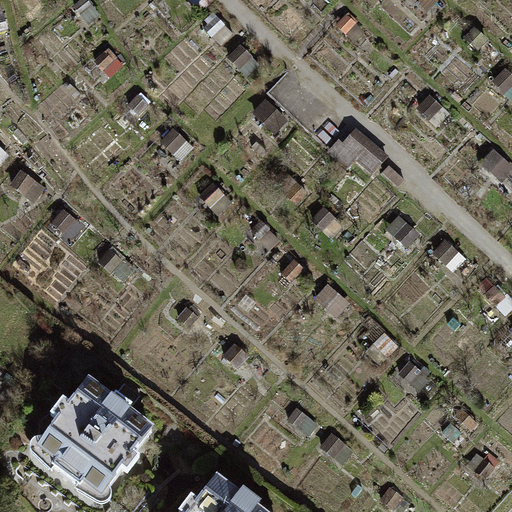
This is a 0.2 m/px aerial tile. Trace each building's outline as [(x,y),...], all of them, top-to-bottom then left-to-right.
[(336,149),(375,174),(387,156),(348,130),(336,149)] [(511,161),(497,149),(487,163),(506,178),(511,170),(511,161)] [(219,184),(206,194),(219,212),(233,202),(219,184)] [(332,282),(318,297),(339,316),(353,301),(332,282)] [(55,423),(37,448),(56,461),(51,467),(81,489),(85,483),(104,497),(121,473),(127,477),(139,460),(133,456),(151,431),(126,413),(139,395),(124,384),(111,402),(86,383),(69,406),(63,402),(50,419),(55,423)] [(238,497),(214,480),(197,503),(191,499),(181,511),(258,511),(256,510),(260,504),(242,491),(238,497)]
